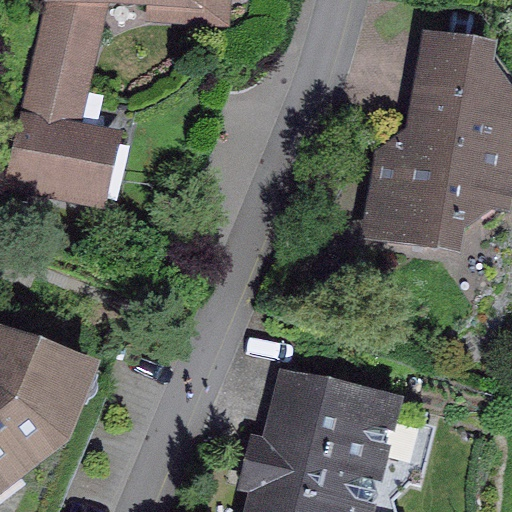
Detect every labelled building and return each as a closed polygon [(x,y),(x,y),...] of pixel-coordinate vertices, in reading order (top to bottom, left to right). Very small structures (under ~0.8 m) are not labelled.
[(54,0),(55,2),(108,4),(225,10),(225,0),(54,0)] [(108,4),(55,2),(12,185),(107,206),(123,135),(81,126),(108,4)] [(490,14),(426,4),(408,123),(388,120),(376,200),(461,212),(469,158),(498,162),(511,67),(483,63),(490,14)] [(90,337),(0,304),(0,450),(60,411),(90,337)] [(291,347),(243,502),(274,511),(364,511),(405,382),(291,347)]
